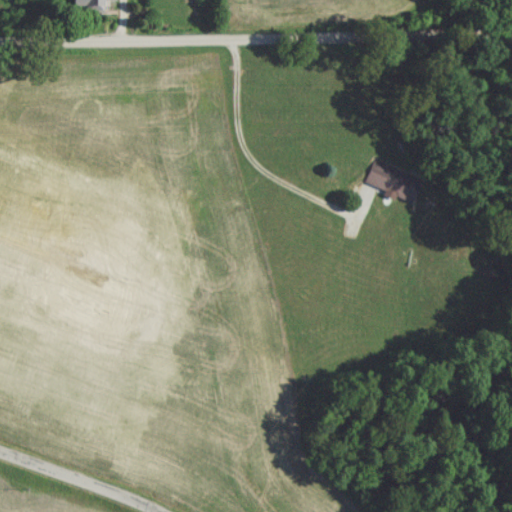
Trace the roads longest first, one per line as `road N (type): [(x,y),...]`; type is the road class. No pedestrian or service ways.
road 1 (residential): [(511,38),(0,46)]
road 2 (residential): [(165,511),(0,451)]
